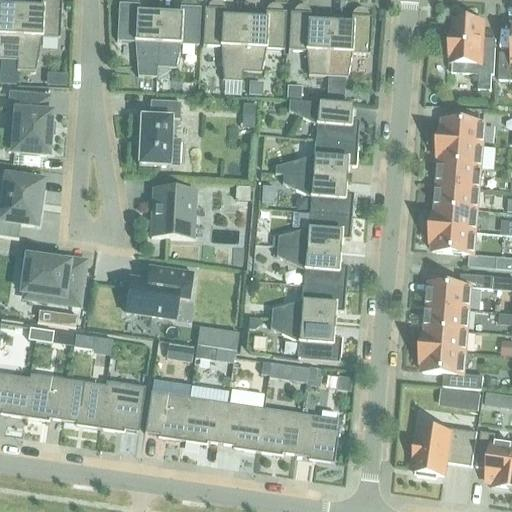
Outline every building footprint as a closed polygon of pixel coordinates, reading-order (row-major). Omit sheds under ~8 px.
[(0,7),(0,5),(0,1),(0,0),(0,62),(17,63),(20,9),(0,7)] [(61,4),(58,4),(58,3),(58,2),(58,1),(58,0),(57,0),(41,0),(41,1),(41,2),(41,3),(41,10),(20,9),(17,63),(16,73),(35,74),(41,40),(59,41),(61,4)] [(138,15),(139,8),(139,6),(138,4),(138,3),(137,2),(136,1),(134,0),(124,0),(124,1),(122,3),(122,4),(121,5),(121,7),(118,6),(116,43),(134,45),(137,79),(155,80),(159,16),(138,15)] [(200,11),(197,11),(197,10),(197,9),(196,7),(196,5),(195,5),(194,4),(193,3),(191,2),(189,1),(187,2),(185,2),(184,3),(182,4),(181,5),(180,7),(180,8),(180,9),(179,17),(159,16),(155,80),(156,80),(157,70),(175,71),(180,47),(198,48),(200,11)] [(224,19),(224,12),(224,11),(224,10),(224,9),(224,8),(223,8),(223,7),(223,6),(222,6),(222,5),(221,5),(221,4),(220,4),(219,4),(218,3),(217,3),(216,3),(215,3),(214,3),(213,3),(213,4),(212,4),(211,4),(211,5),(210,5),(210,6),(209,6),(209,7),(208,7),(208,8),(208,9),(207,9),(207,10),(207,11),(204,11),(202,48),(221,49),(223,84),(241,85),(243,47),(244,21),(224,19)] [(286,15),(283,15),(283,14),(283,13),(282,13),(282,12),(282,11),(282,10),(281,10),(281,9),(280,9),(280,8),(279,8),(279,7),(278,7),(277,7),(276,6),(275,6),(274,6),(273,6),(272,6),(271,7),(270,7),(269,7),(269,8),(268,8),(268,9),(267,9),(267,10),(266,10),(266,11),(266,12),(265,13),(265,14),(265,22),(244,21),(243,47),(241,85),(242,85),(242,75),(261,76),(266,52),(284,53),(286,15)] [(293,16),(290,16),(288,53),(306,54),(308,78),(327,79),(329,52),(330,25),(310,24),(310,17),(310,16),(310,15),(310,14),(310,13),(309,13),(309,12),(309,11),(308,11),(308,10),(307,10),(307,9),(306,9),(305,9),(305,8),(304,8),(303,8),(302,8),(301,8),(301,7),(301,8),(300,8),(299,8),(298,8),(297,8),(297,9),(296,9),(296,10),(295,10),(295,11),(294,11),(294,12),(293,12),(293,13),(293,14),(293,15),(293,16)] [(371,20),(368,20),(368,19),(368,18),(368,17),(368,16),(368,15),(367,15),(367,14),(366,14),(366,13),(365,13),(365,12),(364,12),(364,11),(363,11),(362,11),(361,11),(360,11),(359,11),(358,11),(357,11),(356,11),(355,12),(354,12),(354,13),(353,13),(353,14),(352,14),(352,15),(352,16),(351,16),(351,17),(351,18),(351,19),(351,26),(330,25),(329,52),(327,79),(347,80),(351,56),(369,57),(371,20)] [(482,50),(483,26),(480,25),(480,22),(458,21),(458,24),(455,24),(454,35),(452,35),(450,61),(453,61),(452,76),(453,76),(453,75),(479,77),(478,93),(491,93),(492,77),(494,78),(495,50),(482,50)] [(511,56),(500,56),(499,83),(511,83),(511,56)] [(267,95),(267,81),(255,82),(255,95),(267,95)] [(305,102),(307,87),(295,86),(293,101),(305,102)] [(326,94),(326,103),(343,104),(343,95),(326,94)] [(11,97),(10,114),(15,115),(13,134),(8,134),(7,152),(12,153),(12,156),(48,159),(51,116),(47,116),(48,100),(11,97)] [(150,104),(149,120),(140,120),(138,168),(169,170),(169,169),(179,170),(180,142),(170,142),(171,122),(179,123),(180,105),(150,104)] [(289,104),(288,114),(316,128),(315,143),(357,147),(359,124),(350,123),(352,109),(289,104)] [(257,124),(258,105),(249,105),(248,123),(257,124)] [(465,125),(465,126),(443,124),(443,131),(441,131),(440,145),(439,145),(439,146),(482,150),(484,127),(473,126),(472,126),(472,127),(466,126),(466,125),(465,125)] [(357,147),(315,143),(314,159),(275,170),(274,176),(345,182),(347,169),(355,170),(357,147)] [(480,171),(482,150),(439,146),(439,148),(438,162),(440,162),(440,168),(480,171)] [(479,193),(480,171),(440,168),(438,189),(479,193)] [(274,176),(274,178),(282,178),(282,187),(310,201),(309,216),(351,219),(353,196),(344,196),(345,182),(274,176)] [(5,180),(0,213),(0,239),(18,242),(20,228),(36,230),(43,185),(5,180)] [(269,204),(281,205),(282,188),(270,187),(269,204)] [(477,214),(479,193),(438,189),(436,211),(477,214)] [(155,220),(151,220),(150,241),(192,243),(195,193),(157,191),(155,220)] [(475,236),(477,214),(436,211),(436,217),(434,217),(432,231),(432,232),(475,236)] [(349,243),(351,219),(309,216),(308,232),(277,240),(276,250),(339,255),(340,242),(349,243)] [(432,232),(432,234),(431,248),(433,248),(432,255),(454,257),(455,257),(455,256),(461,257),(461,258),(462,258),(462,257),(469,258),(473,258),(475,236),(432,232)] [(338,268),(339,255),(276,250),(275,260),(304,273),(303,288),(345,292),(347,269),(338,268)] [(511,261),(473,258),(469,258),(468,270),(511,273),(511,261)] [(21,295),(24,296),(23,301),(42,304),(43,299),(62,301),(61,306),(78,309),(84,272),(68,270),(68,266),(26,260),(21,295)] [(148,283),(130,281),(125,315),(174,323),(177,301),(188,303),(192,276),(149,270),(149,271),(155,272),(154,282),(151,281),(148,284),(148,283)] [(469,313),(471,291),(493,293),(494,281),(461,278),(460,290),(458,290),(452,290),(452,289),(452,290),(430,288),(428,310),(469,313)] [(343,315),(345,292),(303,288),(301,304),(271,313),(270,322),(333,328),(334,315),(343,315)] [(467,335),(469,313),(428,310),(426,332),(467,335)] [(332,341),(333,328),(270,322),(269,332),(298,346),(297,362),(339,366),(341,342),(332,341)] [(52,347),(54,335),(29,331),(27,343),(52,347)] [(465,356),(467,335),(426,332),(426,338),(423,337),(422,351),(422,353),(465,356)] [(93,353),(95,341),(75,338),(73,350),(93,353)] [(193,351),(181,349),(178,364),(191,366),(193,351)] [(465,356),(422,353),(422,354),(421,368),(423,369),(422,375),(444,377),(444,378),(445,378),(445,377),(451,378),(450,391),(482,393),(483,380),(463,379),(465,356)] [(497,382),(510,382),(511,362),(498,362),(497,382)] [(275,366),(274,404),(293,404),(294,366),(275,366)] [(308,371),(306,385),(316,387),(319,373),(308,371)] [(21,421),(24,421),(31,378),(30,377),(29,381),(0,377),(0,414),(1,415),(1,418),(21,421)] [(31,378),(24,421),(48,425),(48,422),(62,424),(68,383),(65,383),(31,378)] [(99,432),(106,385),(105,389),(68,383),(62,424),(76,426),(76,429),(99,432)] [(150,395),(144,436),(159,438),(158,441),(182,444),(188,401),(190,389),(152,383),(151,395),(150,395)] [(106,385),(99,432),(123,436),(123,433),(138,435),(145,390),(125,387),(106,385)] [(188,401),(182,444),(206,448),(206,445),(220,447),(226,406),(228,394),(190,389),(189,401),(188,401)] [(486,397),(484,410),(497,411),(498,398),(486,397)] [(226,406),(220,447),(234,449),(234,452),(257,455),(264,412),(226,406)] [(264,412),(257,455),(281,459),(281,456),(295,458),(301,417),(264,412)] [(301,417),(295,458),(309,460),(309,463),(323,465),(333,466),(340,423),(334,422),(335,416),(321,414),(320,420),(301,417)] [(477,436),(423,428),(421,444),(418,443),(415,463),(418,464),(416,475),(417,475),(416,478),(436,481),(437,478),(444,479),(446,466),(472,470),(477,436)] [(481,436),(476,471),(489,472),(487,485),(494,486),(493,490),(509,492),(511,493),(511,482),(511,448),(494,445),(495,437),(481,436)]
